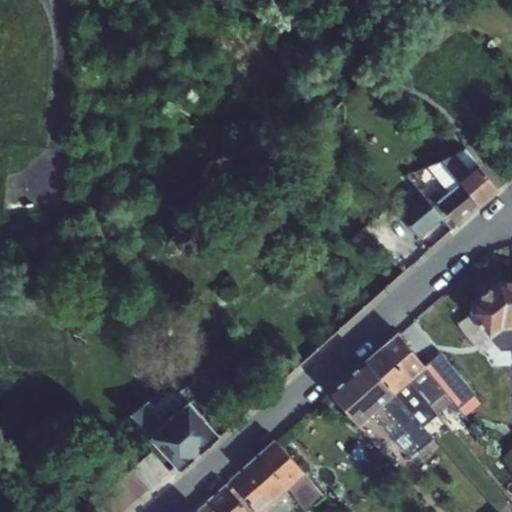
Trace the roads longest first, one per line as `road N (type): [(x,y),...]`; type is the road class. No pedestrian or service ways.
road 1 (residential): [(161,511),(511,204)]
road 2 (residential): [(48,0),(60,30),(57,143),(44,196)]
